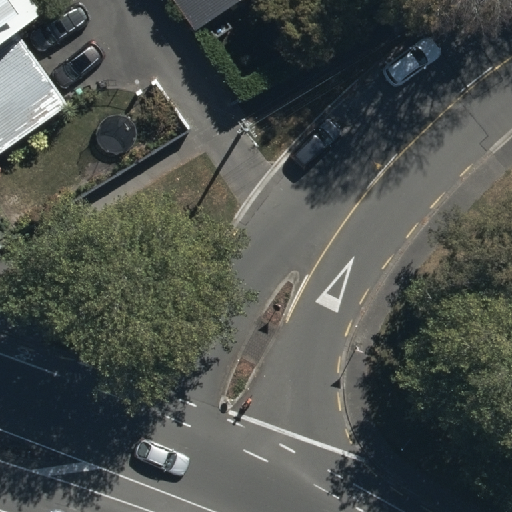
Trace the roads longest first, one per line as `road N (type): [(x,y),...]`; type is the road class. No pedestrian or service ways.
road 1 (residential): [(187,511),(275,313),(313,254),(362,195),(511,60)]
road 2 (secondary): [(186,511),(0,445)]
